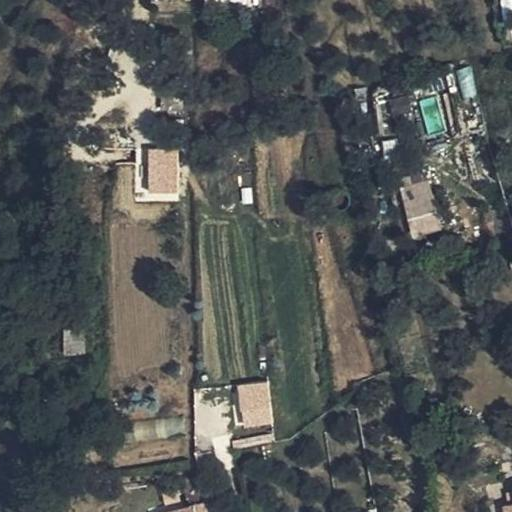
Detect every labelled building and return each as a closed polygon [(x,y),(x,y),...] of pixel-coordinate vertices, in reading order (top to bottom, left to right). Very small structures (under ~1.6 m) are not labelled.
[(180,168),(180,151),(164,149),(164,168),(180,168)] [(180,179),(180,168),(164,168),(164,178),(180,179)] [(412,208),(433,202),(426,179),(407,184),(412,208)] [(440,227),(433,202),(412,208),(418,233),(440,227)] [(86,331),(67,332),(67,353),(87,353),(86,331)] [(237,384),(242,428),(273,425),(269,381),(237,384)] [(493,441),(497,439),(496,427),(466,429),(468,445),(471,444),(493,441)] [(500,462),(497,439),(493,441),(471,444),(468,445),(470,466),(500,462)]
